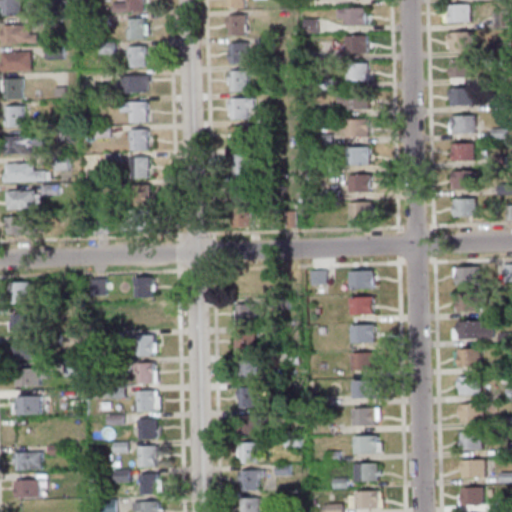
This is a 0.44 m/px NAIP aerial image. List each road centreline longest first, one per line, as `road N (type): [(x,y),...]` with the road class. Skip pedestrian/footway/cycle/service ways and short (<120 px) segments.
road 1 (residential): [(511,240),(0,259)]
road 2 (residential): [(422,511),(406,0)]
road 3 (residential): [(200,511),(186,0)]
